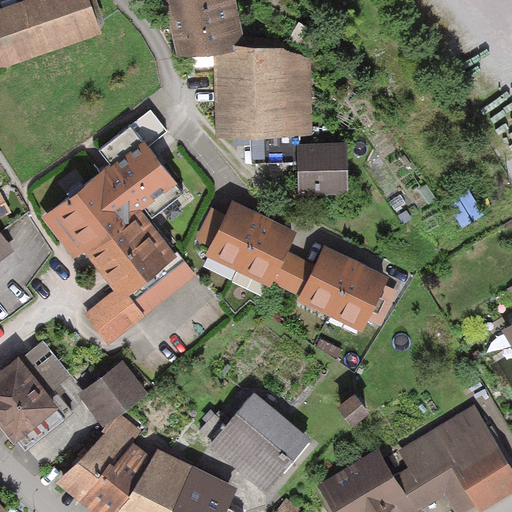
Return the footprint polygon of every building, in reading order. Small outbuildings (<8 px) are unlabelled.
[(0,70),(102,36),(89,0),(27,0),(0,9),(0,70)] [(236,48),(246,47),(237,0),(165,0),(179,62),(213,60),(236,56),(236,48)] [(236,56),(213,60),(216,138),(235,138),(300,136),(311,135),(312,61),(284,50),(246,47),(236,48),(236,56)] [(112,167),(44,219),(75,258),(83,252),(115,293),(87,315),(109,343),(196,275),(178,253),(175,254),(143,213),(146,211),(153,219),(184,195),(157,160),(148,149),(168,133),(151,112),(100,151),(112,167)] [(300,136),(235,138),(235,146),(252,145),(252,163),(298,162),(298,144),(301,144),(300,136)] [(301,144),(298,144),(298,162),(298,163),(299,194),(349,192),(347,142),(301,144)] [(250,207),(234,199),(226,215),(213,208),(197,240),(211,246),(207,255),(270,286),(274,280),(303,294),(300,301),(363,333),(369,320),(380,326),(398,291),(385,285),(389,277),(371,268),(342,253),(326,246),(317,264),(289,250),(298,231),(279,222),(250,207)] [(0,263),(16,252),(0,230),(0,263)] [(511,326),(503,332),(511,347),(511,326)] [(20,358),(0,374),(0,426),(14,443),(19,439),(27,449),(72,412),(59,395),(66,390),(61,383),(71,375),(44,342),(21,360),(20,358)] [(124,361),(79,394),(104,428),(149,395),(124,361)] [(253,397),(210,451),(266,496),(309,442),(253,397)] [(350,401),(341,411),(354,423),(363,414),(350,401)] [(379,452),(317,490),(330,511),(417,511),(443,496),(452,511),(469,511),(474,509),(475,511),(489,511),(511,498),(511,468),(471,403),(393,452),(404,468),(394,475),(379,452)] [(122,416),(102,433),(107,436),(58,484),(82,503),(134,445),(143,431),(122,416)] [(82,503),(92,511),(118,511),(154,459),(134,445),(82,503)] [(172,511),(194,468),(159,452),(154,459),(118,511),(172,511)] [(194,468),(172,511),(227,511),(224,510),(235,488),(194,468)] [(0,511),(6,511),(10,510),(0,499),(0,511)] [(289,500),(278,511),(298,511),(300,510),(289,500)]
